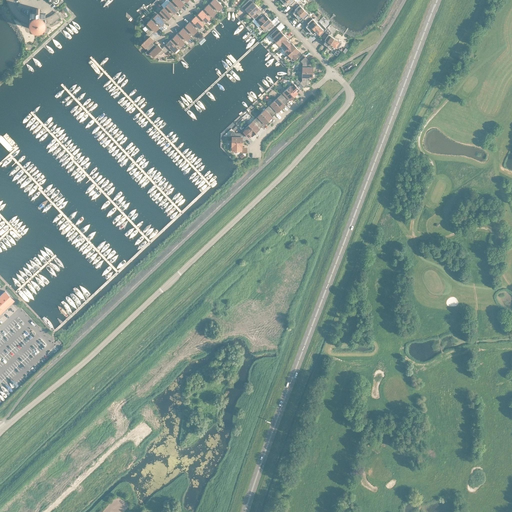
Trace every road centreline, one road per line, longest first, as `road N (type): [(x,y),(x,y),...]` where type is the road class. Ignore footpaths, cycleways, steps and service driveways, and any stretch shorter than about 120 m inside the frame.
road 1 (primary): [(248,511),(440,0)]
road 2 (tertiary): [(0,438),(170,287),(350,107)]
road 3 (unknown): [(0,506),(195,324),(196,310),(170,287)]
road 4 (unknown): [(52,511),(143,421),(131,384)]
